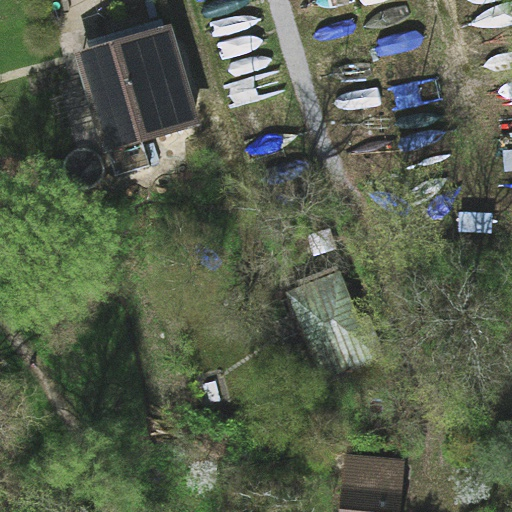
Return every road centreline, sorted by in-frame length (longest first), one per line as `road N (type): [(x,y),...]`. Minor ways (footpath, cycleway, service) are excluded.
road 1 (track): [(437,0),(494,198)]
road 2 (track): [(281,0),(325,158)]
